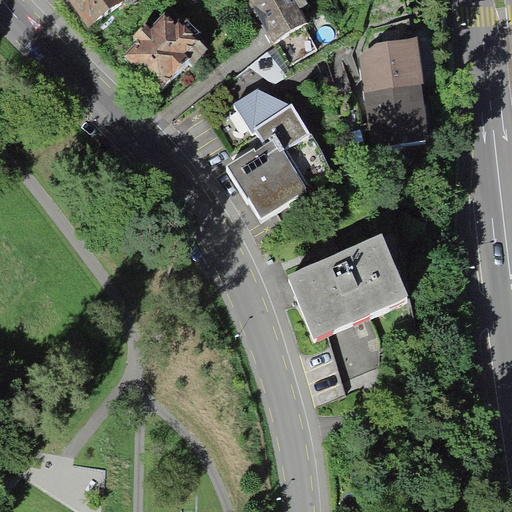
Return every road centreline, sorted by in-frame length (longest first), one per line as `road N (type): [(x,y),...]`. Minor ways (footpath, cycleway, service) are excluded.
road 1 (residential): [(301,511),(285,405),(254,312),(204,206),(3,0)]
road 2 (primary): [(472,0),(511,398)]
